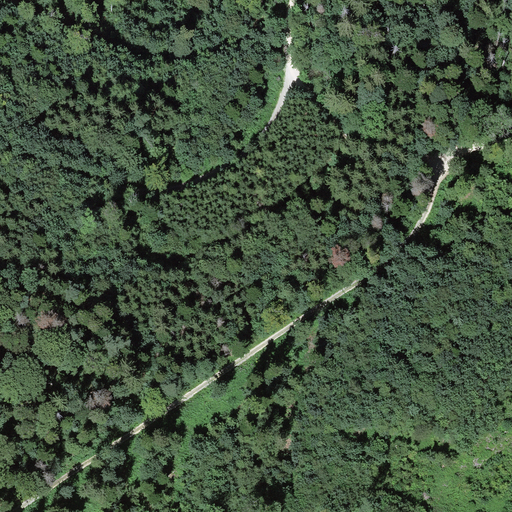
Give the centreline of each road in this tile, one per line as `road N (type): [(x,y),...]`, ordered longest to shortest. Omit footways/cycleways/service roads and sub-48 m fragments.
road 1 (track): [(413,235),(377,269),(8,511)]
road 2 (track): [(0,158),(92,184),(172,189),(235,160),(293,85),(363,140)]
road 3 (track): [(363,140),(428,153),(511,142)]
